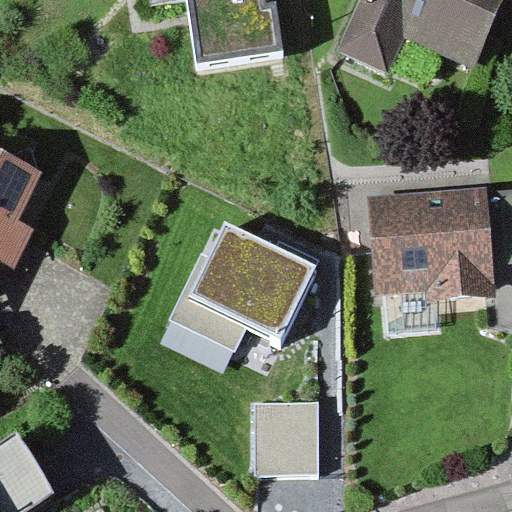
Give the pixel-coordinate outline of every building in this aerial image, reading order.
[(193,0),(199,59),(279,48),(272,8),(259,10),(257,0),(193,0)] [(493,0),(359,0),(339,44),(383,64),(400,27),(466,58),(493,0)] [(28,175),(0,162),(0,264),(12,270),(29,230),(8,221),(28,175)] [(485,190),(375,199),(368,199),(375,295),(435,290),(436,300),(494,296),(491,265),(486,194),(485,190)] [(511,191),(486,194),(491,265),(511,263),(511,191)] [(314,290),(228,248),(194,315),(280,357),(314,290)] [(12,437),(0,444),(0,511),(19,511),(48,495),(12,437)]
